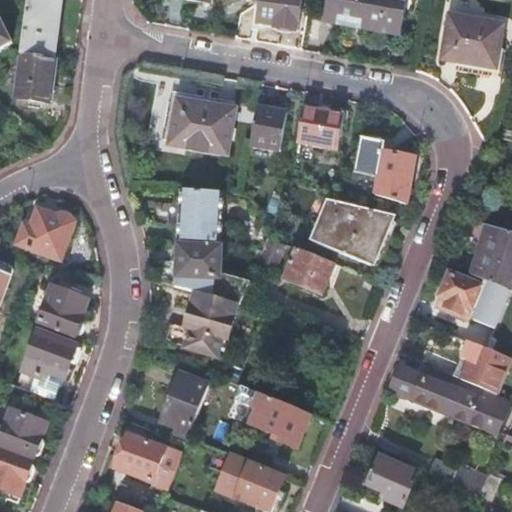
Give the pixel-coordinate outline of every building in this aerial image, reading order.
[(23,29),(24,56),(55,60),(62,0),(26,0),(24,25),(23,29)] [(251,0),(248,34),(305,41),(309,0),(251,0)] [(341,0),(338,16),(364,21),(362,29),(401,36),(406,11),(407,0),(341,0)] [(364,21),(338,16),(337,25),(362,29),(364,21)] [(450,18),(443,61),(495,70),(503,26),(450,18)] [(0,49),(12,44),(0,20),(0,49)] [(24,56),(22,57),(17,101),(50,105),(56,61),(55,60),(24,56)] [(178,101),(170,148),(229,158),(237,113),(178,101)] [(346,115),(304,108),(298,146),(339,153),(346,115)] [(288,116),(258,111),(252,147),(282,152),(288,116)] [(385,154),(376,196),(393,201),(409,205),(417,160),(385,154)] [(225,195),(184,192),(183,243),(223,245),(225,195)] [(330,204),(313,244),(372,267),(393,217),(330,204)] [(22,233),(17,248),(61,264),(76,224),(38,211),(29,235),(22,233)] [(511,232),(491,226),(477,277),(486,281),(499,286),(511,291),(511,232)] [(240,307),(242,308),(252,282),(221,281),(222,250),(181,249),(180,280),(176,289),(198,295),(240,307)] [(324,292),(335,266),(298,251),(287,277),(324,292)] [(0,274),(0,306),(11,279),(0,274)] [(453,274),(440,306),(483,324),(496,292),(499,286),(486,281),(484,287),(453,274)] [(53,289),(40,324),(79,338),(85,321),(83,320),(90,302),(53,289)] [(229,342),(240,307),(198,295),(194,310),(194,309),(188,330),(192,332),(187,350),(201,354),(201,355),(219,360),(224,341),(229,342)] [(40,381),(34,396),(56,404),(62,388),(50,384),(52,378),(66,383),(72,366),(77,368),(82,353),(78,351),(78,349),(40,335),(26,375),(40,381)] [(498,395),(511,363),(511,359),(478,346),(463,380),(498,395)] [(393,390),(497,434),(511,405),(432,372),(429,379),(402,368),(393,390)] [(193,434),(211,389),(181,377),(164,423),(193,434)] [(298,450),(311,416),(257,395),(252,409),(257,411),(251,425),(281,438),(279,442),(298,450)] [(0,426),(0,448),(1,446),(37,459),(49,426),(13,413),(7,429),(0,426)] [(171,491),(184,457),(131,437),(118,472),(171,491)] [(501,453),(505,442),(496,438),(491,449),(501,453)] [(0,491),(21,500),(34,466),(0,453),(0,491)] [(230,456),(215,492),(266,511),(272,511),(286,479),(230,456)] [(460,468),(453,483),(481,496),(491,474),(496,464),(478,457),(471,473),(460,468)] [(511,461),(506,458),(497,477),(501,479),(508,482),(511,472),(511,461)] [(418,475),(382,459),(371,485),(389,494),(387,497),(405,505),(418,475)] [(491,500),(501,479),(497,477),(491,474),(481,496),(491,500)]
